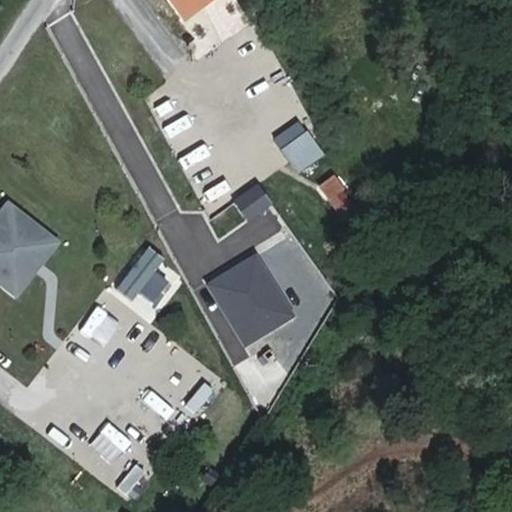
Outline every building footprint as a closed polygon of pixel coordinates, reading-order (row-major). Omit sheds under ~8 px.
[(160,0),(176,21),(204,0),(160,0)] [(269,138),(294,172),(320,154),(294,119),(269,138)] [(329,208),(345,197),(329,173),(313,183),(329,208)] [(0,198),(0,290),(11,299),(57,241),(0,198)] [(238,346),(289,316),(250,251),(199,282),(238,346)] [(193,413),(209,389),(196,380),(180,404),(193,413)]
